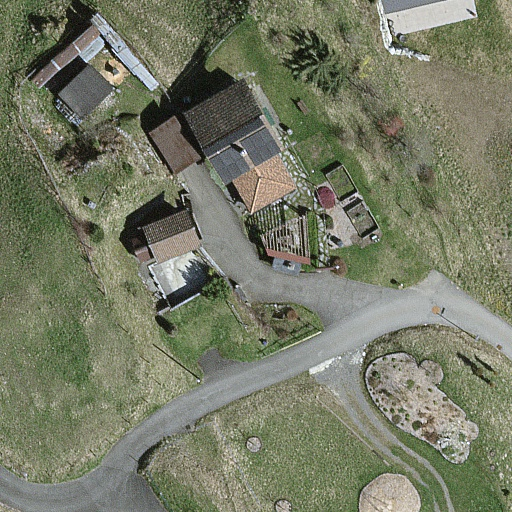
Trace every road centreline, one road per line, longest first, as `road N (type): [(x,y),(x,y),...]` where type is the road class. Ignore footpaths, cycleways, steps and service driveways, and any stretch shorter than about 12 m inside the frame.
road 1 (residential): [(511,342),(445,310),(398,313),(184,409),(77,495),(30,497),(0,481)]
road 2 (track): [(324,348),(359,409),(437,485),(447,511)]
